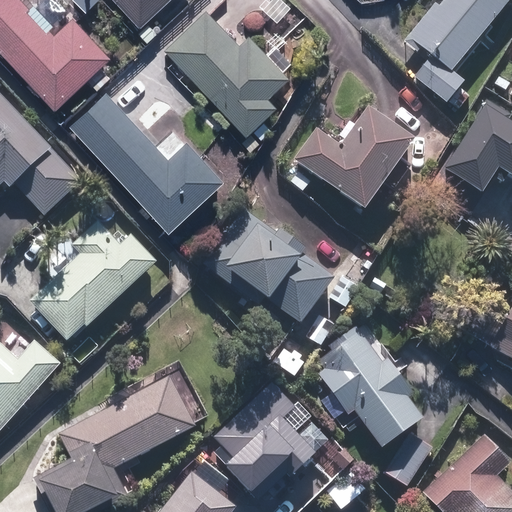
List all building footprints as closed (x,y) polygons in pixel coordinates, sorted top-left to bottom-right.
[(0,0),(0,50),(57,109),(111,57),(73,18),(54,35),(49,30),(47,32),(26,11),(30,8),(23,0),(0,0)] [(113,0),(140,28),(169,0),(113,0)] [(453,74),(511,2),(511,0),(446,0),(440,8),(436,5),(404,43),(418,55),(421,51),(431,59),(414,79),(446,106),(448,103),(460,89),(465,84),(453,74)] [(206,11),(165,50),(247,136),(276,108),(268,99),(290,78),(283,72),(291,64),(276,48),(268,56),(249,36),(239,45),(223,29),(206,11)] [(98,90),(110,78),(102,69),(89,81),(98,90)] [(511,80),(498,72),(486,90),(505,102),(508,96),(511,98),(511,80)] [(459,112),(471,98),(460,89),(448,103),(459,112)] [(106,93),(70,127),(169,233),(224,182),(187,142),(185,144),(168,160),(156,146),(122,110),(106,93)] [(83,183),(0,94),(0,188),(5,185),(11,191),(16,186),(25,197),(45,218),(83,183)] [(509,179),(511,180),(511,127),(506,124),(511,117),(486,102),(428,191),(470,218),(488,191),(494,182),(503,188),(509,179)] [(366,215),(417,142),(370,110),(342,149),(317,131),(293,164),(330,189),(366,215)] [(185,144),(173,131),(156,146),(168,160),(185,144)] [(278,236),(245,212),(205,266),(261,308),(266,301),(302,327),(335,282),(318,269),(303,259),(307,254),(280,234),(278,236)] [(87,331),(158,266),(131,237),(120,247),(98,224),(72,247),(80,256),(38,295),(29,303),(67,345),(84,328),(87,331)] [(511,309),(490,349),(511,360),(511,361),(511,364),(511,309)] [(383,365),(357,329),(315,358),(324,371),(319,375),(333,395),(321,403),(335,422),(346,414),(349,417),(355,413),(382,452),(424,422),(408,400),(413,396),(388,361),(383,365)] [(0,435),(61,367),(34,344),(19,361),(0,344),(0,435)] [(310,361),(288,344),(273,364),(295,381),(310,361)] [(196,429),(170,380),(59,436),(75,467),(41,484),(55,511),(96,511),(128,496),(114,471),(196,429)] [(408,489),(432,449),(410,435),(385,475),(408,489)] [(511,467),(484,438),(423,493),(440,511),(511,511),(511,494),(498,479),(511,467)] [(367,488),(352,471),(328,492),(343,509),(367,488)] [(234,511),(237,509),(193,475),(163,511),(234,511)]
